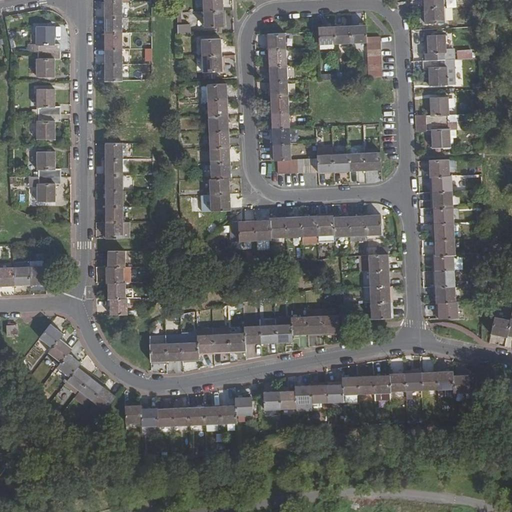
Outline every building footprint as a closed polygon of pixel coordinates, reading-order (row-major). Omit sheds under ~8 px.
[(223,0),(203,0),(204,12),(224,11),(223,0)] [(105,2),(105,18),(123,18),(123,2),(105,2)] [(444,7),(425,7),(426,24),(444,23),(444,7)] [(224,11),(204,12),(205,28),(224,27),(224,11)] [(105,34),(123,34),(123,18),(105,18),(105,34)] [(176,24),(177,34),(190,34),(190,24),(176,24)] [(367,25),(350,26),(351,43),(367,43),(367,37),(367,25)] [(351,43),(350,26),(335,27),(335,44),(351,43)] [(322,45),(335,44),(335,27),(319,28),(320,45),(322,45)] [(38,52),(60,52),(60,45),(55,45),(54,28),(37,28),(37,46),(38,46),(38,52)] [(123,34),(105,34),(105,50),(123,49),(123,34)] [(286,50),(286,34),(268,35),(269,51),(286,50)] [(423,61),(454,60),(453,53),(446,53),(446,36),(428,36),(428,54),(422,54),(423,61)] [(201,41),(202,57),(222,56),(221,40),(201,41)] [(105,66),(123,66),(123,49),(105,50),(105,66)] [(472,49),(456,49),(456,59),(472,58),(472,49)] [(286,50),(269,51),(270,67),(287,66),(286,50)] [(60,60),(60,52),(38,52),(38,59),(37,59),(37,77),(55,77),(55,60),(60,60)] [(222,56),(202,57),(203,73),(223,72),(222,56)] [(454,60),(423,61),(423,69),(429,69),(430,87),(448,86),(448,68),(454,68),(454,60)] [(123,82),(123,66),(105,66),(105,82),(123,82)] [(270,67),(270,82),(288,82),(287,66),(270,67)] [(270,82),(271,98),(288,97),(288,82),(270,82)] [(208,99),(208,101),(228,100),(227,84),(208,85),(208,99)] [(39,115),(61,115),(61,107),(55,107),(55,90),(37,90),(37,108),(39,108),(39,115)] [(271,98),(271,114),(289,113),(288,97),(271,98)] [(431,117),(425,117),(425,123),(449,122),(448,116),(450,116),(449,98),(431,99),(431,117)] [(208,101),(209,117),(229,116),(228,100),(208,101)] [(271,114),(272,130),(290,129),(289,113),(271,114)] [(61,115),(39,115),(38,122),(37,122),(37,140),(55,140),(55,122),(61,122),(61,115)] [(229,116),(209,117),(210,133),(229,132),(229,116)] [(451,148),(451,139),(451,130),(449,129),(449,122),(425,123),(426,131),(432,131),(433,149),(451,148)] [(460,122),(449,122),(449,129),(451,130),(451,139),(455,139),(455,129),(460,128),(460,122)] [(425,123),(416,124),(417,132),(426,131),(425,123)] [(272,130),(273,146),(291,145),(290,129),(272,130)] [(229,132),(210,133),(210,149),(230,148),(229,132)] [(106,144),(106,160),(123,159),(123,144),(106,144)] [(273,161),(278,161),(285,161),(291,160),(291,145),(273,146),(273,161)] [(210,149),(211,164),(231,163),(230,148),(210,149)] [(39,177),(61,177),(61,170),(55,170),(55,152),(37,153),(37,171),(39,171),(39,177)] [(365,153),(366,171),(382,170),(381,152),(365,153)] [(365,153),(349,154),(350,172),(366,171),(365,153)] [(349,154),(334,155),(335,173),(350,172),(349,154)] [(317,155),(317,159),(318,173),(335,173),(334,155),(317,155)] [(106,160),(106,175),(124,175),(123,159),(106,160)] [(431,177),(433,177),(450,176),(449,160),(430,161),(431,177)] [(211,164),(212,180),(230,179),(231,179),(231,163),(211,164)] [(106,175),(106,192),(123,192),(124,175),(106,175)] [(433,193),(453,192),(452,176),(450,176),(433,177),(433,193)] [(29,185),(37,184),(37,202),(55,202),(55,184),(61,184),(61,177),(39,177),(29,177),(29,185)] [(211,196),(230,194),(230,179),(212,180),(210,180),(211,196)] [(106,192),(106,207),(124,207),(123,192),(106,192)] [(433,193),(434,208),(454,207),(453,192),(433,193)] [(231,211),(230,194),(211,196),(211,211),(231,211)] [(106,207),(106,223),(123,223),(124,207),(106,207)] [(454,207),(434,208),(435,224),(454,223),(454,207)] [(318,216),(302,217),(303,237),(318,236),(318,216)] [(318,216),(318,236),(335,236),(334,217),(334,216),(318,216)] [(350,217),(350,237),(366,236),(365,216),(350,217)] [(381,216),(365,216),(366,236),(366,241),(382,240),(381,216)] [(302,217),(286,218),(287,238),(303,237),(302,217)] [(350,217),(334,217),(335,236),(335,237),(350,237),(350,217)] [(271,220),(272,239),(287,238),(286,218),(271,218),(271,220)] [(272,241),(272,239),(271,220),(255,221),(256,242),(272,241)] [(256,242),(255,221),(239,222),(240,242),(256,242)] [(106,223),(106,239),(124,239),(123,223),(106,223)] [(454,223),(435,224),(435,240),(455,239),(454,223)] [(455,239),(435,240),(436,256),(454,255),(456,255),(455,239)] [(256,242),(256,251),(272,250),(272,241),(256,242)] [(108,252),(108,268),(123,267),(125,267),(125,251),(108,252)] [(389,273),(389,255),(369,256),(369,269),(370,274),(389,273)] [(434,256),(435,272),(454,271),(454,255),(436,256),(434,256)] [(369,269),(369,256),(367,256),(360,256),(361,270),(369,269)] [(46,285),(45,266),(30,267),(31,286),(46,285)] [(15,286),(31,286),(30,267),(14,268),(15,286)] [(108,284),(124,283),(123,267),(108,268),(106,268),(106,284),(108,284)] [(0,287),(15,286),(14,268),(0,268),(0,287)] [(436,288),(455,287),(454,271),(435,272),(436,288)] [(370,284),(370,288),(390,287),(389,273),(370,274),(370,284)] [(110,299),(126,299),(125,283),(124,283),(108,284),(108,299),(110,299)] [(370,288),(371,303),(391,302),(390,287),(370,288)] [(456,303),(455,287),(436,288),(436,304),(438,304),(456,303)] [(110,299),(110,315),(128,315),(127,299),(126,299),(110,299)] [(371,303),(372,319),(392,318),(391,302),(371,303)] [(438,304),(438,320),(458,318),(458,303),(456,303),(438,304)] [(340,333),(339,315),(323,316),(324,334),(325,334),(339,333),(340,333)] [(307,317),(308,334),(324,334),(323,316),(308,317),(307,317)] [(293,335),(308,334),(307,317),(292,318),(292,324),(293,335)] [(507,336),(510,320),(495,317),(491,335),(507,338),(507,336)] [(53,349),(60,339),(64,334),(51,324),(40,339),(53,349)] [(276,325),(277,343),(293,342),(293,335),(292,324),(276,325)] [(261,344),(277,343),(276,325),(260,326),(261,344)] [(18,336),(18,326),(7,326),(7,327),(7,336),(18,336)] [(261,344),(260,326),(244,327),(245,345),(261,344)] [(241,327),(241,329),(241,334),(229,334),(230,352),(246,351),(245,345),(244,327),(241,327)] [(213,335),(214,353),(230,352),(229,334),(229,329),(219,330),(220,335),(213,335)] [(208,336),(197,336),(198,354),(214,353),(213,335),(213,330),(208,330),(208,336)] [(182,343),(183,361),(199,360),(198,356),(198,354),(197,336),(181,336),(182,343)] [(150,338),(151,362),(167,362),(166,343),(166,337),(150,338)] [(61,363),(69,354),(73,349),(60,339),(53,349),(49,353),(61,363)] [(182,343),(166,343),(167,362),(183,361),(182,343)] [(57,368),(70,378),(78,367),(81,364),(69,354),(61,363),(57,368)] [(91,377),(78,367),(70,378),(67,381),(80,391),(91,377)] [(438,390),(454,389),(453,376),(453,371),(437,372),(438,390)] [(438,390),(437,372),(421,373),(422,391),(438,390)] [(407,392),(422,391),(421,373),(406,374),(407,392)] [(391,392),(391,393),(407,392),(406,374),(390,375),(391,392)] [(374,376),(375,393),(391,392),(390,375),(374,376)] [(358,377),(359,394),(375,393),(374,376),(358,377)] [(469,376),(453,376),(454,389),(454,394),(470,393),(469,376)] [(93,401),(103,386),(91,377),(80,391),(77,395),(75,398),(88,407),(93,401)] [(342,385),(343,394),(359,394),(358,377),(342,378),(342,385)] [(64,385),(77,395),(80,391),(67,381),(64,385)] [(327,386),(328,409),(331,409),(331,403),(343,402),(343,394),(342,385),(327,386)] [(116,396),(103,386),(93,401),(105,410),(116,396)] [(296,391),(296,404),(312,403),(311,386),(296,387),(296,391)] [(311,386),(312,403),(324,403),(324,409),(328,409),(327,386),(311,386)] [(280,392),(281,409),(297,409),(296,404),(296,391),(280,392)] [(265,410),(281,409),(280,392),(264,393),(265,410)] [(236,406),(236,416),(253,415),(252,398),(235,399),(236,406)] [(237,423),(236,416),(236,406),(220,407),(221,424),(237,423)] [(142,407),(125,407),(126,424),(143,423),(142,409),(142,407)] [(205,408),(205,425),(221,424),(220,407),(205,408)] [(205,425),(205,408),(189,409),(190,425),(205,425)] [(142,409),(143,423),(143,426),(158,426),(157,410),(157,409),(142,409)] [(173,409),(157,410),(158,426),(158,427),(174,426),(173,409)] [(173,409),(174,426),(190,425),(189,409),(173,409)]
